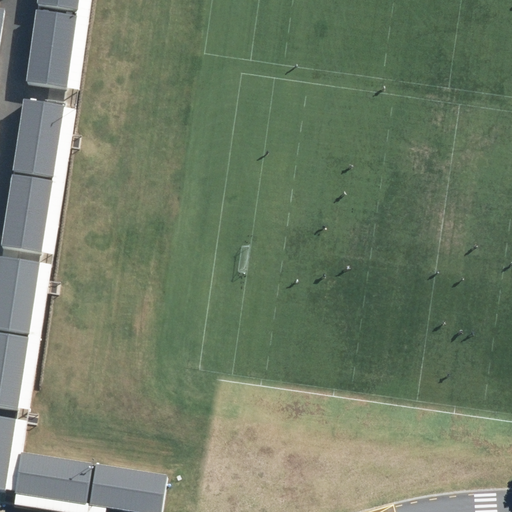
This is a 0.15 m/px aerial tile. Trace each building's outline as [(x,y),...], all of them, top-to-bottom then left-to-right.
[(39,0),(39,4),(79,9),(80,0),(39,0)] [(79,18),(37,10),(26,78),(68,86),(79,18)] [(65,107),(23,100),(11,167),(53,175),(65,107)] [(53,180),(11,173),(0,238),(0,240),(41,248),(53,180)] [(43,263),(2,256),(0,264),(0,325),(32,331),(43,263)] [(33,335),(0,329),(0,399),(21,403),(33,335)] [(18,418),(0,415),(0,485),(9,486),(18,418)] [(24,450),(18,490),(88,501),(94,461),(24,450)] [(101,463),(95,502),(158,511),(165,511),(171,474),(101,463)]
